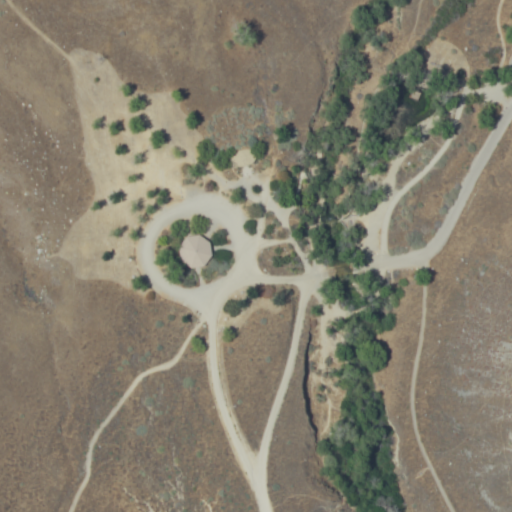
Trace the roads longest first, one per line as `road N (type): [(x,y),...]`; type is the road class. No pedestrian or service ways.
road 1 (residential): [(253,491),(309,279),(406,260),(436,244),(511,112)]
road 2 (track): [(0,38),(116,211),(158,303),(199,321)]
road 3 (residential): [(281,219),(261,207),(244,271),(208,305),(210,356),(253,491)]
road 4 (residential): [(309,279),(281,219),(327,88),(391,47),(406,0)]
